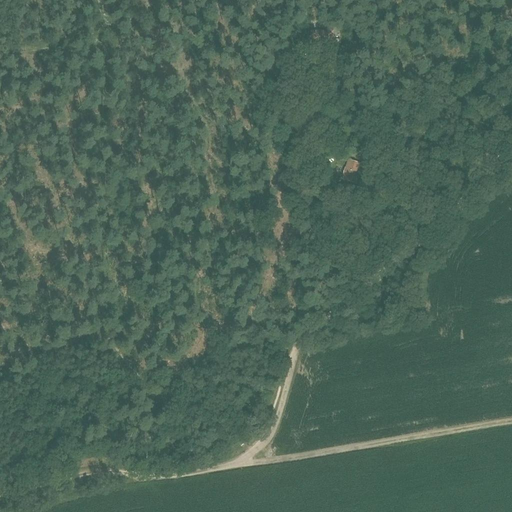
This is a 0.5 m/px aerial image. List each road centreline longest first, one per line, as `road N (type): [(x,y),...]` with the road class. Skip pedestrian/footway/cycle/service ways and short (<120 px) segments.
road 1 (track): [(0,494),(92,472),(185,475),(238,464),(274,427),(299,342),(317,321),(511,153)]
road 2 (track): [(238,464),(511,422)]
